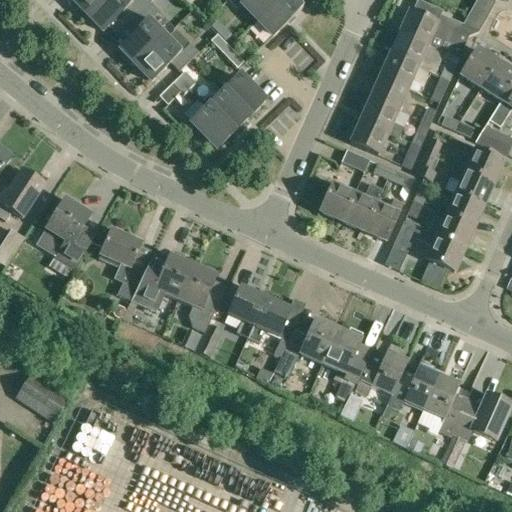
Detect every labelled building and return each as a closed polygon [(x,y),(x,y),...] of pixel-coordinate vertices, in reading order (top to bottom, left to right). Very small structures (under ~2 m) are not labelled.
[(72,0),(71,1),(87,17),(104,0),(72,0)] [(136,0),(132,4),(128,0),(104,0),(87,17),(103,33),(122,15),(130,24),(150,4),(155,0),(154,0),(136,0)] [(182,0),(167,0),(173,10),(185,5),(182,0)] [(229,0),(228,2),(236,11),(241,6),(257,22),(279,0),(229,0)] [(293,0),(279,0),(257,22),(273,38),(303,10),(293,0)] [(427,48),(426,48),(458,62),(468,40),(477,34),(462,28),(438,17),(440,12),(417,2),(412,13),(408,12),(397,35),(427,48)] [(150,4),(130,24),(139,32),(120,51),(136,67),(165,38),(150,22),(159,14),(150,4)] [(397,35),(387,57),(417,69),(426,48),(427,48),(397,35)] [(211,43),(237,70),(244,64),(217,36),(211,43)] [(181,54),(165,38),(136,67),(151,83),(170,65),(179,74),(199,54),(190,46),(181,54)] [(479,90),(495,64),(474,51),(458,77),(479,90)] [(417,69),(387,57),(377,79),(407,92),(417,96),(421,87),(411,83),(417,69)] [(445,64),(439,79),(449,83),(455,68),(445,64)] [(511,74),(495,64),(479,90),(500,103),(511,83),(511,74)] [(185,73),(179,79),(190,91),(196,85),(185,73)] [(239,78),(223,94),(248,120),(264,105),(239,78)] [(190,91),(179,79),(172,86),(183,97),(190,91)] [(377,79),(368,101),(397,113),(407,92),(377,79)] [(449,83),(439,79),(430,101),(439,105),(449,83)] [(511,83),(500,103),(501,104),(488,123),(500,131),(511,111),(511,83)] [(248,120),(223,94),(207,109),(233,135),(248,120)] [(397,113),(368,101),(358,123),(387,136),(397,113)] [(233,135),(207,109),(191,124),(217,151),(233,135)] [(420,123),(430,127),(436,113),(427,109),(420,123)] [(454,133),(458,124),(444,118),(440,127),(454,133)] [(387,136),(358,123),(348,145),(377,158),(387,136)] [(414,138),(410,146),(420,150),(424,142),(430,127),(420,123),(414,138)] [(472,130),(458,124),(454,133),(468,139),(472,130)] [(511,145),(511,142),(485,130),(480,138),(476,143),(485,147),(506,157),(511,145)] [(431,141),(424,156),(434,160),(440,145),(431,141)] [(420,150),(410,146),(401,168),(410,173),(416,158),(420,150)] [(0,173),(11,160),(0,151),(0,173)] [(475,151),(465,173),(465,174),(493,186),(503,164),(475,151)] [(368,162),(345,152),(340,164),(363,174),(368,162)] [(434,160),(424,156),(415,176),(422,179),(422,180),(431,184),(435,174),(429,172),(434,160)] [(413,182),(406,179),(377,165),(373,175),(401,188),(402,189),(399,196),(404,204),(413,182)] [(465,174),(465,173),(454,168),(449,179),(460,184),(455,196),(483,208),(493,186),(465,174)] [(22,220),(44,187),(22,173),(7,195),(3,192),(0,197),(0,219),(6,223),(12,214),(22,220)] [(363,201),(353,196),(340,224),(362,233),(375,206),(376,206),(382,192),(369,186),(363,201)] [(340,224),(353,196),(331,187),(319,214),(340,224)] [(418,188),(411,203),(420,207),(427,192),(418,188)] [(455,196),(445,218),(473,230),(483,208),(455,196)] [(73,271),(92,242),(79,234),(90,217),(65,201),(45,231),(65,243),(54,259),(73,271)] [(420,207),(411,203),(405,217),(414,221),(420,207)] [(389,212),(376,206),(375,206),(362,233),(386,244),(401,211),(392,207),(389,212)] [(445,218),(436,239),(435,240),(463,252),(473,230),(445,218)] [(447,271),(448,272),(453,274),(463,252),(435,240),(436,239),(404,224),(394,247),(407,253),(413,240),(431,248),(425,262),(440,269),(447,271)] [(0,248),(0,265),(6,269),(24,241),(11,232),(0,248)] [(129,303),(144,274),(143,273),(142,275),(130,269),(140,245),(110,232),(99,257),(119,266),(113,281),(122,285),(116,297),(129,303)] [(144,274),(129,303),(155,314),(163,296),(177,302),(192,267),(184,264),(185,262),(183,258),(175,255),(171,256),(170,258),(168,258),(165,265),(152,259),(144,274)] [(201,271),(192,267),(177,302),(192,308),(187,318),(191,330),(197,332),(191,343),(198,346),(198,347),(204,335),(207,328),(215,310),(204,306),(216,278),(214,277),(215,275),(213,271),(205,267),(202,269),(201,271)] [(246,341),(265,300),(239,288),(226,318),(240,324),(235,336),(246,341)] [(265,300),(246,341),(257,346),(263,335),(277,341),(287,345),(295,330),(284,325),(291,311),(265,300)] [(319,367),(337,332),(315,321),(299,354),(285,348),(273,375),(287,382),(299,357),(319,367)] [(198,347),(198,346),(195,353),(210,360),(222,335),(207,328),(204,335),(198,347)] [(332,382),(342,386),(335,400),(345,405),(362,370),(370,351),(360,346),(361,343),(359,342),(362,337),(351,332),(348,337),(337,332),(319,367),(335,374),(332,382)] [(390,400),(407,362),(387,353),(382,364),(369,359),(354,394),(365,399),(369,390),(390,399),(390,400)] [(401,404),(423,414),(439,377),(418,368),(414,378),(403,374),(408,363),(407,362),(390,400),(390,399),(386,408),(397,413),(401,404)] [(31,376),(31,377),(16,400),(52,425),(68,401),(32,377),(31,376)] [(439,377),(423,414),(443,423),(439,432),(451,437),(464,408),(467,402),(455,397),(460,387),(439,377)] [(467,402),(464,408),(451,437),(467,444),(472,432),(494,443),(509,409),(486,398),(481,409),(467,402)]
